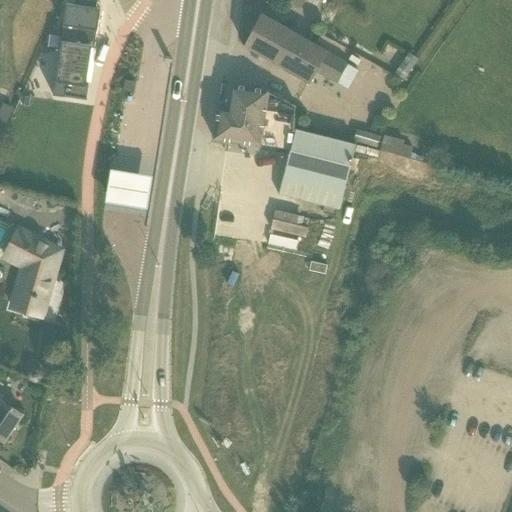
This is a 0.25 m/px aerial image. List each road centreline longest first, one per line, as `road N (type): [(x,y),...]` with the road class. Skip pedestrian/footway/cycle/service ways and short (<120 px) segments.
road 1 (primary): [(186,25),(126,444)]
road 2 (primary): [(161,446),(171,233),(203,27)]
